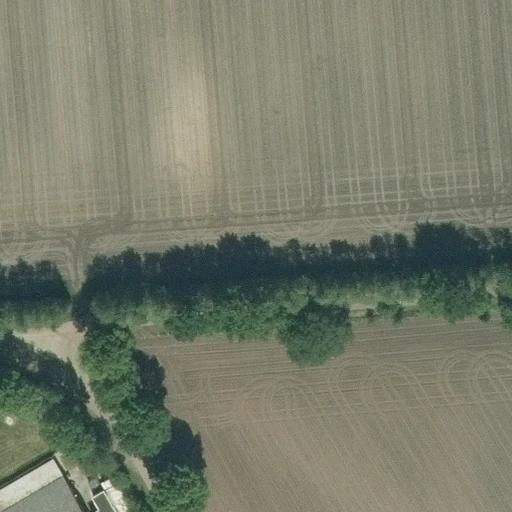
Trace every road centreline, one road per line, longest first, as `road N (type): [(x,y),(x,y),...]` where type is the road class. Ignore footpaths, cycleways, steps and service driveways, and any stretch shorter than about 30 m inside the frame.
road 1 (track): [(511,289),(98,322),(0,339)]
road 2 (residential): [(0,342),(79,380),(164,511)]
